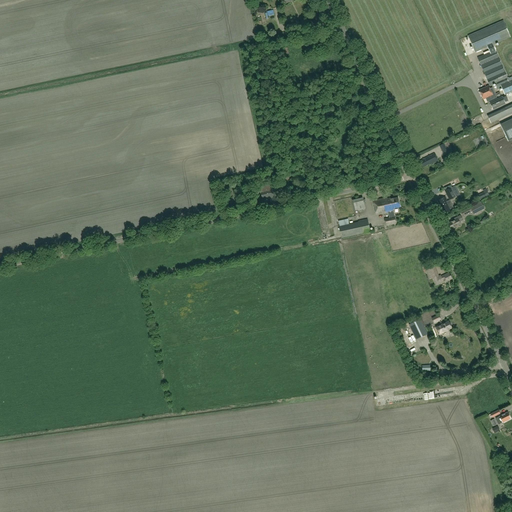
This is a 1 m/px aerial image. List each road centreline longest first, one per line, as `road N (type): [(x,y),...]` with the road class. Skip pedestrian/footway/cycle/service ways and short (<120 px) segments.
road 1 (unclassified): [(0,266),(412,175)]
road 2 (tertiary): [(511,383),(412,175)]
road 3 (tertiary): [(412,175),(327,0)]
